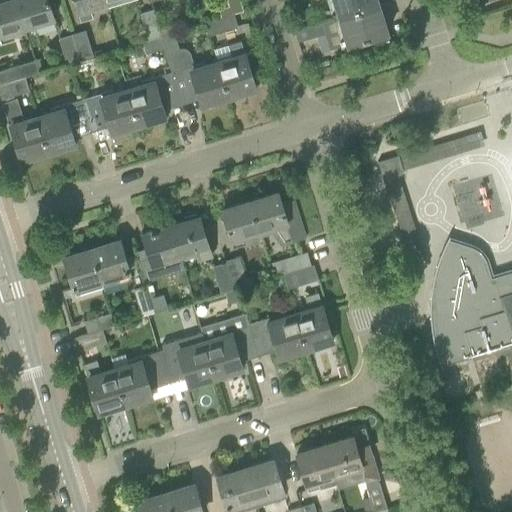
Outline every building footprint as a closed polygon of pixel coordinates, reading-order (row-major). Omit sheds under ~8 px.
[(0,35),(24,28),(15,0),(4,0),(0,1),(0,35)] [(47,0),(15,0),(24,28),(53,19),(50,8),(47,0)] [(107,6),(104,0),(72,0),(77,16),(107,6)] [(238,0),(225,0),(230,15),(242,11),(238,0)] [(334,0),(337,9),(329,11),(332,19),(333,18),(378,4),(378,3),(377,4),(375,0),(334,0)] [(332,19),(314,24),(323,52),(342,46),(387,32),(386,31),(383,32),(375,6),(378,5),(378,4),(333,18),(332,19)] [(157,28),(151,9),(139,13),(147,40),(159,36),(157,28)] [(235,28),(232,15),(205,24),(209,36),(235,28)] [(159,36),(172,32),(169,24),(157,28),(159,36)] [(83,30),(69,34),(78,62),(91,58),(83,30)] [(172,32),(159,36),(171,72),(180,105),(198,100),(201,106),(228,98),(217,62),(203,66),(202,62),(192,65),(189,54),(187,51),(184,49),(180,49),(178,50),(172,32)] [(78,62),(69,34),(56,38),(64,66),(78,62)] [(230,58),(217,62),(228,98),(254,90),(240,42),(226,46),(230,58)] [(33,60),(12,67),(0,70),(0,85),(23,78),(37,73),(33,60)] [(180,105),(171,72),(139,81),(140,86),(127,90),(138,126),(164,118),(162,110),(180,105)] [(28,91),(23,78),(0,85),(0,94),(1,99),(28,91)] [(112,90),(80,99),(90,132),(109,127),(111,134),(138,126),(127,90),(113,94),(112,90)] [(36,118),(23,122),(16,99),(3,103),(20,161),(47,153),(36,118)] [(90,132),(80,99),(49,109),(50,113),(36,118),(47,153),(74,145),(72,138),(90,132)] [(397,156),(402,171),(484,146),(479,131),(397,156)] [(402,171),(397,156),(377,163),(383,183),(398,179),(398,178),(402,171)] [(423,260),(398,179),(383,183),(407,265),(423,260)] [(277,192),(249,201),(258,231),(272,226),(283,243),(303,237),(295,210),(283,214),(277,192)] [(258,231),(249,201),(221,209),(232,247),(243,243),(243,235),(258,231)] [(209,254),(204,235),(198,216),(170,225),(179,255),(195,250),(197,258),(209,254)] [(146,248),(134,252),(144,283),(183,271),(179,255),(170,225),(142,233),(146,248)] [(511,270),(490,278),(486,263),(482,256),(476,250),(469,246),(448,239),(449,237),(448,236),(439,254),(433,273),(430,293),(429,313),(430,332),(435,352),(441,371),(443,370),(441,367),(511,345),(511,270)] [(130,279),(124,260),(118,241),(91,249),(102,287),(130,279)] [(102,287),(91,249),(63,257),(75,295),(102,287)] [(304,253),(285,258),(267,264),(271,279),(282,276),(281,274),(300,268),(308,266),(304,253)] [(237,260),(224,264),(232,290),(245,286),(237,260)] [(232,290),(224,264),(211,268),(219,294),(232,290)] [(308,266),(300,268),(303,278),(315,274),(312,265),(308,266)] [(152,314),(144,286),(132,290),(140,318),(152,314)] [(308,310),(294,314),(305,350),(305,348),(330,340),(330,342),(332,342),(317,293),(304,297),(308,310)] [(109,313),(102,315),(83,322),(87,334),(87,335),(100,330),(113,326),(109,313)] [(244,314),(199,327),(201,332),(204,341),(215,377),(215,376),(240,368),(240,370),(241,369),(238,358),(246,355),(247,359),(257,356),(247,324),(244,314)] [(279,314),(247,324),(257,356),(258,356),(257,352),(274,346),(278,358),(279,358),(279,356),(304,348),(304,350),(305,350),(294,314),(280,318),(279,314)] [(87,335),(87,334),(74,337),(78,351),(104,343),(100,330),(87,335)] [(162,350),(157,351),(167,384),(168,384),(166,379),(184,374),(188,386),(189,385),(189,384),(213,376),(214,378),(215,377),(204,341),(201,332),(161,344),(162,350)] [(127,365),(113,369),(124,405),(125,405),(124,403),(149,396),(150,397),(151,397),(147,385),(165,380),(167,384),(157,351),(126,361),(127,365)] [(95,361),(83,365),(97,413),(98,413),(99,413),(98,411),(123,404),(124,405),(113,369),(99,374),(95,361)] [(363,478),(365,482),(377,478),(369,454),(367,454),(364,446),(367,445),(363,432),(323,445),(332,475),(345,471),(346,475),(356,480),(363,478)] [(332,475),(323,445),(295,453),(307,492),(318,488),(316,480),(332,475)] [(283,498),(278,479),(272,460),(244,469),(253,499),(267,495),(273,501),(283,498)] [(253,499),(244,469),(216,477),(227,511),(238,511),(239,503),(253,499)] [(365,486),(373,511),(376,511),(386,509),(378,482),(365,486)] [(200,511),(198,504),(193,485),(165,493),(170,511),(200,511)] [(170,511),(165,493),(138,501),(140,511),(170,511)] [(313,511),(311,503),(299,507),(300,511),(313,511)]
